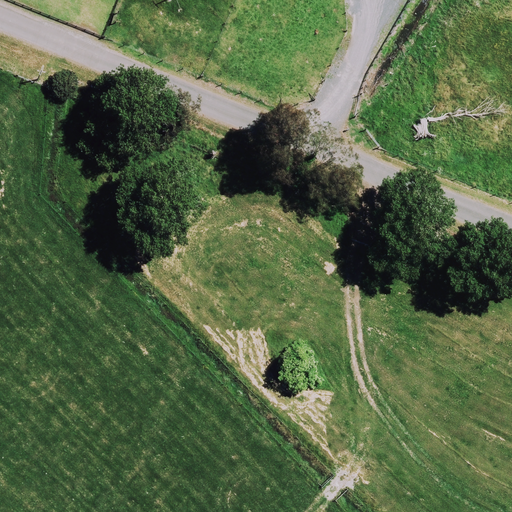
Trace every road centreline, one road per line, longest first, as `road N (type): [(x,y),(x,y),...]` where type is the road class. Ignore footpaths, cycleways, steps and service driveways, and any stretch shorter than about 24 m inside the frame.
road 1 (unclassified): [(511,225),(0,15)]
road 2 (unknown): [(328,150),(378,0)]
